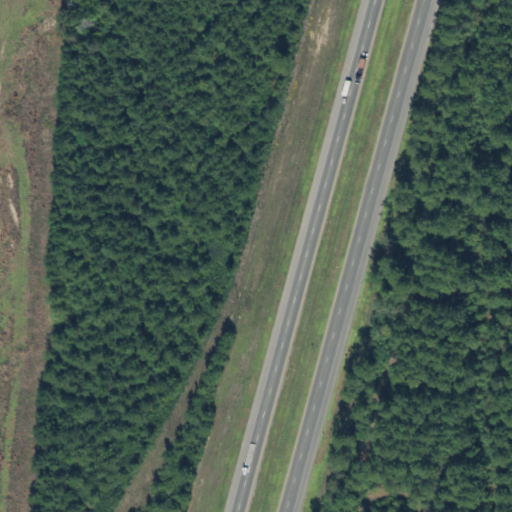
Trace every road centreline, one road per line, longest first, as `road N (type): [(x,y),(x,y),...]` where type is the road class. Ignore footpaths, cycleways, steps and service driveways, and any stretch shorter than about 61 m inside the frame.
road 1 (trunk): [(377,0),(237,511)]
road 2 (trunk): [(294,511),(429,0)]
